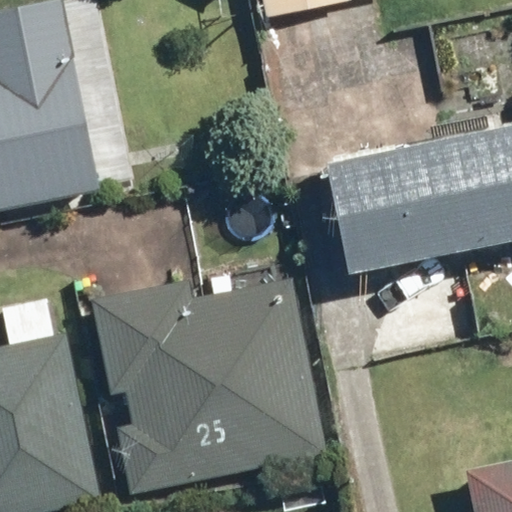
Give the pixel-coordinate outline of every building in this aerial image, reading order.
[(0,0),(0,210),(106,191),(71,0),(0,0)] [(262,0),(266,18),(347,1),(346,0),(262,0)] [(511,127),(333,161),(353,268),(511,238),(511,127)] [(114,427),(128,494),(322,455),(285,278),(195,296),(192,278),(87,299),(107,394),(125,390),(132,424),(114,427)] [(0,511),(43,511),(100,501),(67,332),(0,345),(0,511)] [(511,511),(511,457),(466,467),(474,511),(511,511)]
